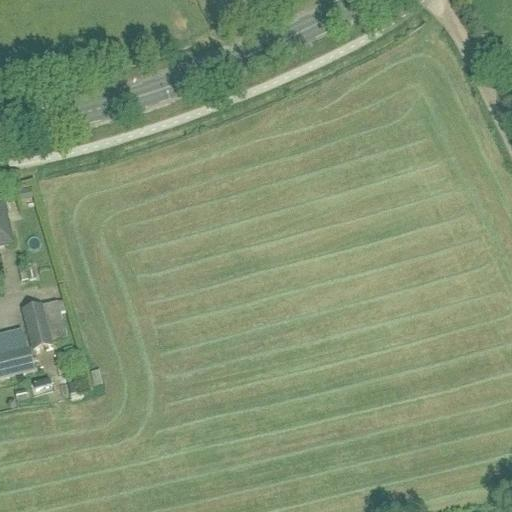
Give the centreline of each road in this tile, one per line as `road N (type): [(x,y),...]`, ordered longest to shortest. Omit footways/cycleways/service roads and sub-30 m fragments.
road 1 (primary): [(0,135),(178,85),(364,0)]
road 2 (track): [(438,0),(511,149)]
